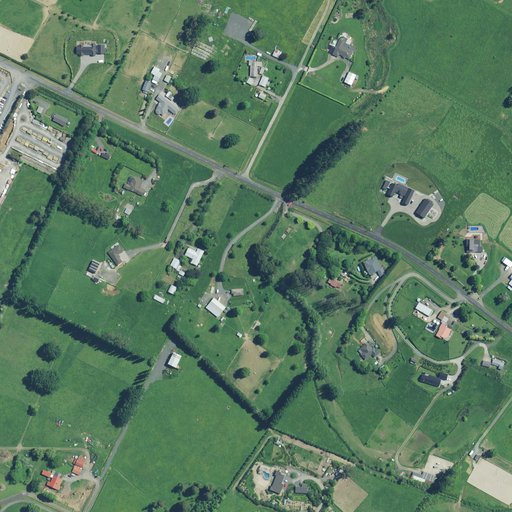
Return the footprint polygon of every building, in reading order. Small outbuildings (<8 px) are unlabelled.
[(345,41),(340,39),(333,55),(338,57),(339,55),(349,59),(353,51),(342,46),(345,41)] [(79,46),(76,46),(76,54),(79,54),(79,55),(84,55),(84,54),(91,54),(91,55),(96,55),(96,53),(97,53),(97,54),(104,54),(104,45),(97,45),(97,50),(96,50),(96,44),(92,44),(92,46),(83,46),(83,45),(79,45),(79,46)] [(282,52),(275,49),(273,56),(279,58),(282,52)] [(262,62),(251,62),(250,77),(257,77),(258,67),(262,67),(262,62)] [(153,79),(158,82),(162,73),(159,72),(160,69),(155,67),(151,73),(155,75),(153,79)] [(263,76),(259,84),(265,87),(269,78),(263,76)] [(148,92),(151,83),(146,81),(143,90),(148,92)] [(178,110),(160,94),(156,99),(161,103),(156,108),(157,109),(156,110),(156,112),(156,113),(158,114),(159,115),(161,114),(163,116),(168,110),(174,114),(178,110)] [(72,123),(60,117),(57,123),(69,129),(72,123)] [(64,151),(65,148),(55,143),(52,149),(63,155),(65,152),(64,151)] [(0,171),(9,176),(13,169),(12,169),(15,161),(2,155),(0,160),(0,171)] [(145,190),(141,189),(140,186),(142,181),(130,177),(128,181),(130,182),(130,184),(125,183),(123,188),(126,189),(126,190),(129,191),(129,190),(138,193),(137,194),(143,196),(145,190)] [(480,247),(480,239),(467,240),(467,253),(471,253),(471,250),(473,250),(473,252),(483,252),(483,247),(480,247)] [(117,266),(122,262),(120,258),(121,257),(119,254),(124,251),(122,248),(121,248),(119,245),(108,253),(117,266)] [(204,251),(198,249),(196,252),(188,248),(185,255),(193,259),(191,263),(197,266),(204,251)] [(381,269),(376,257),(363,262),(367,270),(369,275),(370,276),(375,274),(374,273),(377,271),(380,277),(385,274),(383,268),(381,269)] [(170,266),(176,269),(180,271),(183,267),(178,264),(180,261),(174,258),(170,266)] [(338,283),(329,279),(328,282),(331,284),(331,285),(336,288),(338,283)] [(177,288),(171,285),(168,292),(174,294),(177,288)] [(165,300),(155,295),(154,299),(163,303),(165,300)] [(226,307),(214,298),(209,304),(221,314),(226,307)] [(432,310),(419,303),(416,308),(429,316),(432,310)] [(446,314),(442,311),(438,318),(442,320),(446,314)] [(446,324),(442,323),(436,336),(441,338),(442,337),(447,339),(451,330),(445,327),(446,324)] [(372,348),(367,342),(360,349),(363,353),(360,355),(365,360),(371,354),(374,357),(379,353),(373,347),(372,348)] [(182,356),(174,352),(168,364),(178,369),(180,366),(177,365),(182,356)] [(504,363),(493,360),(492,364),(499,367),(498,369),(502,370),(504,363)] [(86,459),(79,455),(78,456),(76,455),(75,458),(73,463),(83,467),(86,459)] [(81,470),(74,467),(72,472),(79,475),(81,470)] [(55,471),(53,476),(50,482),(48,481),(47,485),(58,490),(63,480),(60,478),(62,474),(55,471)] [(281,473),(277,471),(275,475),(276,476),(270,490),(279,494),(283,485),(281,484),(285,476),(280,474),(281,473)] [(413,472),(412,475),(411,478),(433,486),(436,476),(423,472),(422,475),(419,474),(417,473),(413,472)] [(307,493),(307,484),(302,484),(302,487),(295,487),(295,493),(307,493)]
